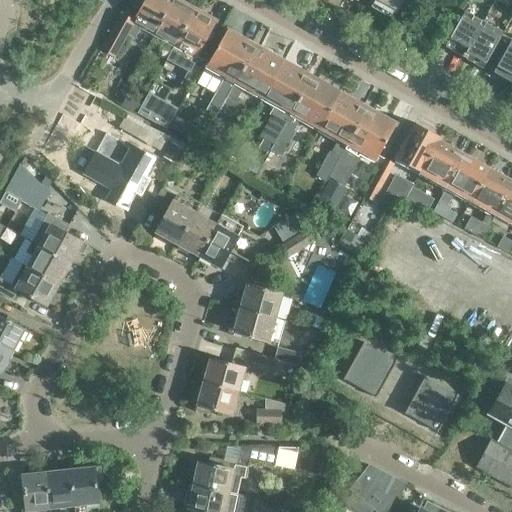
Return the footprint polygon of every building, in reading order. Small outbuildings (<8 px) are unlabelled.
[(145,0),(133,21),(119,14),(100,50),(115,58),(127,35),(134,38),(141,26),(154,33),(172,0),(145,0)] [(175,45),(195,10),(177,0),(172,0),(154,33),(175,45)] [(394,15),(402,0),(370,0),(370,1),(372,3),(370,6),(390,17),(392,14),(394,15)] [(431,25),(445,32),(465,1),(463,0),(453,0),(446,13),(440,10),(431,25)] [(195,10),(175,45),(167,60),(187,71),(215,21),(195,10)] [(465,57),(484,21),(465,11),(446,46),(465,57)] [(483,67),(494,49),(503,35),(503,34),(503,33),(504,32),(484,21),(465,57),(483,67)] [(206,109),(216,115),(255,46),(226,30),(207,65),(226,75),(206,109)] [(511,39),(503,35),(494,49),(502,54),(498,61),(492,72),(511,83),(511,39)] [(283,61),(255,46),(216,115),(199,145),(212,153),(235,112),(233,111),(239,99),(237,98),(244,86),(263,96),(283,61)] [(269,153),(270,150),(291,112),(311,76),(283,61),(263,96),(259,104),(270,109),(269,112),(272,114),(260,136),(261,137),(257,146),(269,153)] [(320,127),(339,92),(311,76),(291,112),(270,150),(281,156),(295,131),(294,130),(301,117),(320,127)] [(325,182),(330,174),(348,143),(365,106),(339,92),(320,127),(338,137),(315,176),(325,182)] [(126,97),(122,105),(136,113),(140,105),(126,97)] [(140,114),(154,121),(163,106),(148,98),(140,114)] [(348,143),(330,174),(329,176),(344,185),(364,152),(376,159),(395,124),(365,106),(348,143)] [(192,126),(177,118),(171,128),(187,136),(192,126)] [(419,174),(440,137),(414,123),(394,160),(419,174)] [(139,124),(133,135),(142,140),(148,130),(139,124)] [(444,188),(463,154),(450,147),(452,144),(440,137),(419,174),(444,188)] [(244,142),(237,152),(247,158),(254,148),(244,142)] [(164,158),(176,164),(183,150),(171,143),(164,158)] [(255,147),(248,159),(260,166),(267,154),(255,147)] [(147,179),(152,169),(136,159),(129,170),(113,161),(112,163),(86,148),(74,169),(110,188),(105,198),(123,208),(133,190),(139,193),(147,179)] [(444,188),(469,201),(488,168),(463,154),(444,188)] [(18,165),(1,195),(5,198),(8,193),(23,202),(29,204),(30,203),(30,204),(40,187),(44,191),(49,186),(22,158),(18,165)] [(385,158),(364,196),(373,201),(394,163),(385,158)] [(488,212),(494,215),(511,183),(511,181),(488,168),(469,201),(471,202),(468,209),(484,218),(488,212)] [(395,174),(386,191),(393,195),(394,194),(405,200),(408,193),(413,184),(395,174)] [(328,181),(319,198),(330,204),(339,187),(328,181)] [(511,183),(494,215),(511,225),(511,183)] [(177,243),(198,204),(177,192),(178,191),(164,184),(153,204),(167,211),(156,231),(177,243)] [(452,196),(443,192),(433,212),(452,222),(457,214),(449,209),(451,206),(447,204),(452,196)] [(408,193),(405,200),(414,205),(418,198),(408,193)] [(198,255),(219,215),(198,204),(177,243),(198,255)] [(313,227),(312,226),(296,211),(272,226),(284,244),(313,227)] [(31,241),(69,263),(76,251),(80,253),(85,245),(80,243),(81,242),(65,234),(70,226),(47,213),(31,241)] [(242,226),(219,215),(198,255),(219,266),(236,235),(242,226)] [(470,215),(465,226),(482,234),(487,223),(470,215)] [(320,238),(313,227),(284,244),(280,247),(287,258),(320,238)] [(348,230),(339,245),(353,254),(362,239),(348,230)] [(501,238),(496,246),(507,252),(511,245),(501,238)] [(69,263),(31,241),(25,251),(32,255),(26,267),(57,285),(69,263)] [(0,292),(12,300),(18,290),(46,305),(57,285),(26,267),(22,265),(15,276),(11,284),(0,278),(0,292)] [(239,308),(274,318),(281,294),(246,284),(239,308)] [(268,342),(274,318),(239,308),(233,332),(268,342)] [(23,330),(23,329),(0,316),(0,344),(11,351),(18,338),(23,340),(27,332),(23,330)] [(311,316),(307,325),(318,329),(322,320),(311,316)] [(376,398),(396,361),(364,343),(343,379),(376,398)] [(0,370),(11,351),(0,344),(0,370)] [(277,347),(273,359),(278,361),(298,366),(302,354),(277,347)] [(278,361),(273,359),(253,353),(249,366),(274,373),(274,374),(292,379),(298,366),(278,361)] [(511,353),(503,371),(511,376),(511,353)] [(203,382),(238,392),(241,380),(246,381),(249,371),(244,369),(245,369),(210,359),(203,382)] [(438,432),(458,395),(424,377),(404,414),(438,432)] [(235,404),(238,392),(203,382),(197,405),(196,411),(208,414),(209,409),(232,415),(232,414),(237,415),(240,405),(235,404)] [(476,466),(511,486),(511,388),(504,384),(487,414),(506,425),(496,442),(490,439),(476,466)] [(284,411),(284,404),(264,398),(264,410),(255,410),(255,423),(280,423),(281,411),(284,411)] [(193,486),(228,493),(237,494),(240,478),(244,479),(248,461),(274,466),(294,469),(298,447),(278,447),(227,446),(224,460),(210,456),(207,464),(198,462),(198,463),(193,462),(191,470),(196,472),(193,486)] [(326,477),(329,464),(321,462),(318,475),(326,477)] [(71,469),(75,504),(88,503),(88,507),(99,505),(96,478),(101,478),(100,466),(71,469)] [(351,489),(354,491),(374,508),(379,511),(385,511),(398,496),(405,483),(370,466),(351,489)] [(50,507),(75,504),(71,469),(46,472),(50,507)] [(37,511),(37,508),(50,507),(46,472),(23,474),(27,509),(21,510),(21,511),(37,511)] [(193,486),(188,509),(201,511),(233,511),(237,494),(228,493),(193,486)] [(370,511),(374,508),(354,491),(346,502),(358,511),(370,511)] [(448,511),(431,503),(428,511),(411,504),(406,511),(448,511)]
